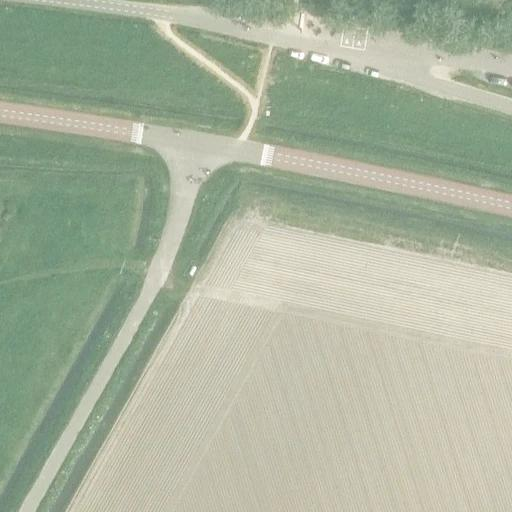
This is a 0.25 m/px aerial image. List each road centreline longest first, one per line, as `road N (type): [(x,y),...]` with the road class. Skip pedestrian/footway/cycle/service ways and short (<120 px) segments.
road 1 (unclassified): [(25,511),(158,270),(193,143)]
road 2 (tertiary): [(511,206),(193,143)]
road 3 (tertiary): [(193,143),(0,113)]
